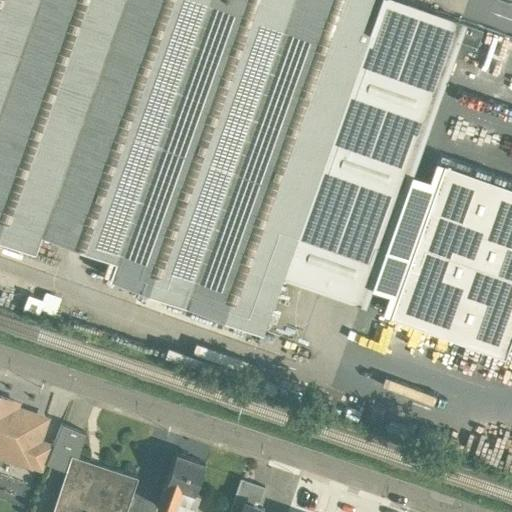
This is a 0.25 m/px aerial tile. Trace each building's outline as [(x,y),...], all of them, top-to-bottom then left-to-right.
[(0,0),(0,239),(35,252),(42,233),(126,0),(0,0)] [(126,0),(42,233),(116,260),(206,0),(126,0)] [(365,44),(240,0),(206,0),(116,260),(109,278),(263,332),(283,276),(365,44)] [(240,0),(365,44),(380,0),(240,0)] [(380,0),(365,44),(283,276),(359,304),(460,20),(402,0),(380,0)] [(511,335),(511,187),(444,163),(390,315),(505,356),(511,335)] [(0,450),(1,451),(2,448),(31,458),(32,458),(38,440),(39,440),(45,420),(15,409),(17,402),(0,396),(0,450)] [(52,444),(45,462),(66,470),(71,454),(78,456),(86,431),(61,422),(52,444)] [(39,440),(38,440),(32,458),(31,458),(28,465),(42,470),(45,462),(52,444),(39,440)] [(205,463),(176,453),(157,507),(172,511),(177,500),(190,505),(205,463)] [(78,456),(71,454),(66,470),(51,511),(125,511),(137,476),(78,456)] [(264,486),(240,478),(235,493),(255,500),(259,501),(264,486)] [(255,500),(235,493),(228,511),(229,511),(242,511),(246,502),(253,505),(255,500)] [(177,500),(172,511),(210,511),(190,505),(177,500)] [(253,505),(246,502),(242,511),(262,511),(264,508),(253,505)]
